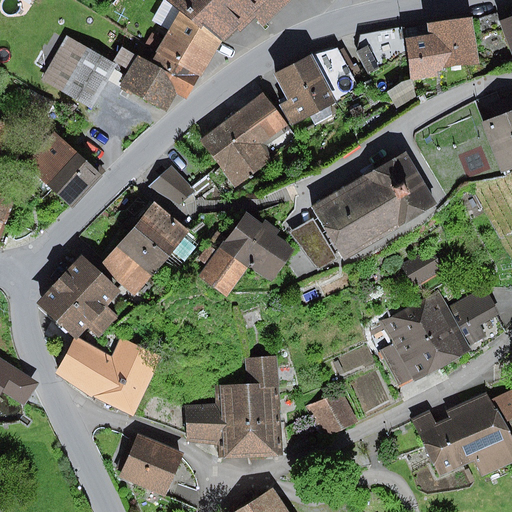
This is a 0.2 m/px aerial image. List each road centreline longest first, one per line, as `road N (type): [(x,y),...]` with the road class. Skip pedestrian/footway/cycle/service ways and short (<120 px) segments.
road 1 (tertiary): [(347,22),(248,67),(124,168),(24,271)]
road 2 (tertiary): [(24,271),(32,349),(107,511)]
road 3 (residential): [(511,79),(459,96),(295,188)]
